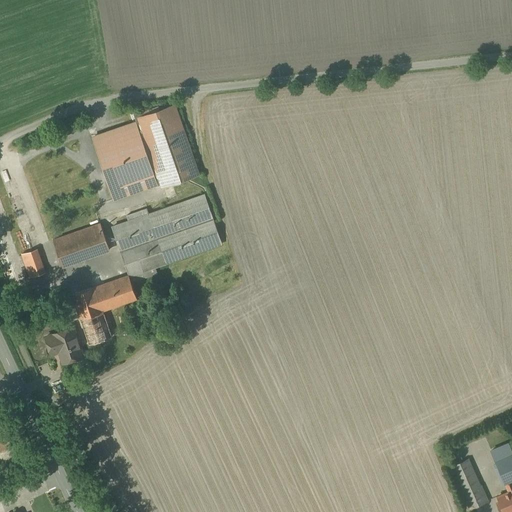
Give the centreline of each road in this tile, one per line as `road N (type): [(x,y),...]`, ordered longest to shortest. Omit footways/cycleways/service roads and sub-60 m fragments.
road 1 (unclassified): [(511,58),(110,101),(0,145)]
road 2 (tertiary): [(77,511),(0,344)]
